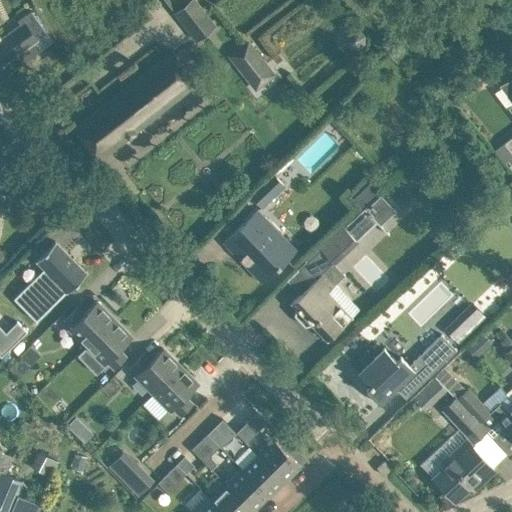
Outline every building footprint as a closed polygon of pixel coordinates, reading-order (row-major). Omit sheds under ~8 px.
[(216,24),(197,0),(188,0),(174,12),(196,40),(216,24)] [(24,24),(0,41),(0,54),(4,61),(46,32),(31,11),(21,19),(24,24)] [(273,67),(251,38),(229,54),(252,85),(273,67)] [(74,127),(99,159),(197,82),(172,49),(74,127)] [(511,78),(499,85),(511,102),(511,136),(504,142),(511,152),(511,78)] [(272,171),(249,193),(263,207),(286,185),(272,171)] [(384,224),(399,210),(383,192),(367,206),(384,224)] [(317,246),(303,260),(303,261),(317,275),(318,275),(328,265),(332,262),(343,251),(355,240),(353,238),(373,219),(359,205),(340,224),(328,236),(317,246)] [(262,280),(276,267),(295,249),(256,209),(224,241),(262,280)] [(48,272),(18,302),(36,321),(66,290),(67,291),(86,272),(55,240),(36,259),(44,267),(48,272)] [(305,288),(291,302),(296,307),(294,314),(304,325),(312,324),(327,339),(341,325),(351,316),(351,315),(359,308),(335,283),(340,278),(328,265),(318,275),(315,278),(305,288)] [(113,318),(96,301),(79,317),(72,310),(76,307),(77,307),(76,306),(64,318),(71,325),(69,327),(87,345),(113,318)] [(471,302),(458,315),(471,329),(485,316),(471,302)] [(115,353),(131,336),(113,318),(87,345),(104,363),(107,361),(114,368),(126,356),(125,355),(124,356),(125,356),(121,360),(115,353)] [(0,334),(0,354),(1,356),(27,330),(17,320),(1,336),(0,334)] [(441,333),(409,365),(401,356),(396,360),(384,347),(374,357),(366,349),(352,363),(359,371),(358,372),(370,385),(366,389),(380,403),(414,370),(424,380),(457,349),(441,333)] [(180,365),(162,347),(145,364),(139,357),(142,354),(143,354),(144,353),(143,353),(130,365),(137,372),(135,374),(153,392),(180,365)] [(511,435),(511,407),(509,411),(492,393),(481,402),(467,387),(466,389),(447,369),(453,364),(451,361),(435,376),(448,389),(455,397),(456,398),(458,397),(487,428),(497,419),(511,435)] [(181,400),(198,383),(180,365),(153,392),(171,410),(173,408),(180,415),(192,402),(191,402),(191,403),(188,407),(181,400)] [(435,376),(426,384),(439,397),(448,389),(435,376)] [(473,441),(487,428),(458,397),(456,398),(455,397),(443,409),(473,441)] [(76,416),(67,425),(73,432),(82,422),(76,416)] [(246,442),(255,433),(246,424),(237,433),(246,442)] [(215,426),(207,433),(221,447),(228,439),(215,426)] [(273,438),(258,453),(284,480),(300,465),(273,438)] [(481,481),(494,469),(466,439),(443,461),(446,464),(433,477),(454,500),(478,477),(481,481)] [(59,461),(34,448),(27,460),(29,461),(27,464),(51,476),(59,461)] [(258,453),(243,468),(269,495),(284,480),(258,453)] [(0,458),(0,467),(18,472),(21,460),(1,455),(0,458)] [(177,463),(185,472),(193,465),(184,456),(177,463)] [(216,463),(211,457),(205,462),(211,468),(216,463)] [(383,475),(385,473),(391,468),(384,460),(376,467),(383,475)] [(134,461),(119,475),(130,486),(144,472),(134,461)] [(268,496),(269,495),(243,468),(241,467),(226,483),(252,510),(267,495),(268,496)] [(0,470),(0,511),(10,511),(18,494),(24,481),(0,470)] [(162,478),(158,482),(167,490),(175,482),(167,473),(162,478)] [(210,498),(211,500),(222,511),(249,511),(252,510),(226,483),(210,498)] [(18,494),(10,511),(38,511),(42,504),(18,494)] [(222,511),(211,500),(198,511),(222,511)]
